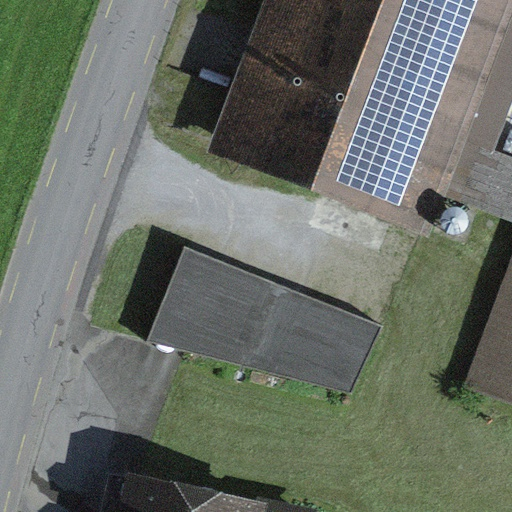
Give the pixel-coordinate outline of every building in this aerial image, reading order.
[(511,0),(273,0),(215,160),(417,238),(427,242),(445,199),(468,143),(494,151),(511,102),(511,0)] [(511,157),(494,151),(468,143),(445,199),(511,224),(511,157)] [(384,330),(186,249),(145,345),(349,398),(384,330)] [(511,253),(506,271),(465,386),(511,404),(511,253)] [(298,511),(108,475),(99,511),(298,511)]
